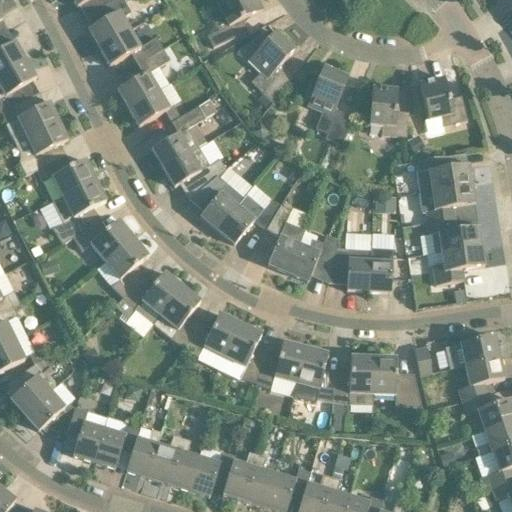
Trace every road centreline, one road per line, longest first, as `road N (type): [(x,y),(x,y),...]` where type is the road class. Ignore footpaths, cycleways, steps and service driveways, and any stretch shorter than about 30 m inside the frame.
road 1 (residential): [(511,306),(335,312),(238,285),(193,260),(137,198),(16,0)]
road 2 (residential): [(464,36),(419,56),(377,57),(323,37),(285,0)]
